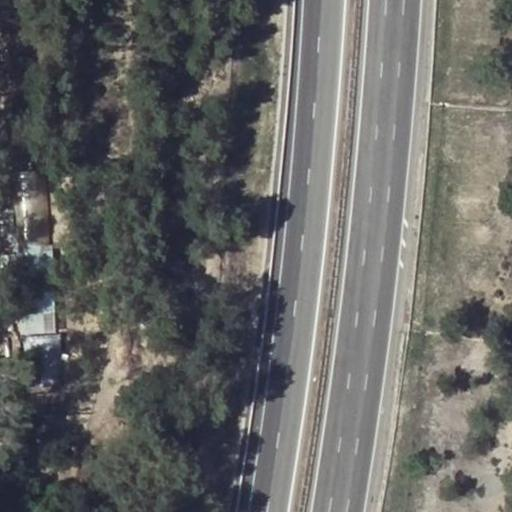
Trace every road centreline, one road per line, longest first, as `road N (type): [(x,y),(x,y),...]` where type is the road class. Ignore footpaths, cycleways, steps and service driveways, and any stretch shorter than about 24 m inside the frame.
road 1 (motorway): [(325,0),(320,119),(266,511)]
road 2 (motorway): [(331,511),(393,0)]
